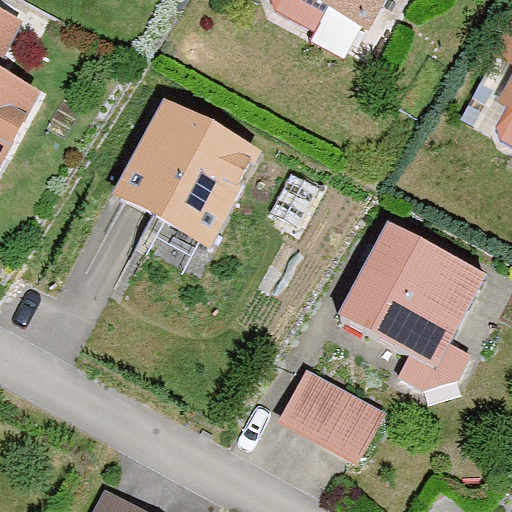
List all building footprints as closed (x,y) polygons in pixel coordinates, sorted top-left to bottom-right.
[(415,0),(328,0),(394,37),(415,0)] [(48,27),(0,1),(0,190),(13,197),(71,92),(26,68),(48,27)] [(511,10),(486,57),(511,71),(511,78),(495,108),(511,117),(511,10)] [(287,155),(175,96),(122,196),(235,255),(287,155)] [(511,292),(511,278),(404,225),(361,311),(474,368),(511,292)] [(311,362),(281,418),(363,462),(393,405),(311,362)]
